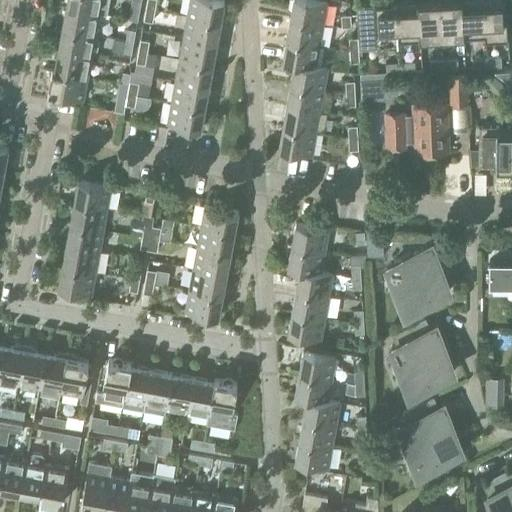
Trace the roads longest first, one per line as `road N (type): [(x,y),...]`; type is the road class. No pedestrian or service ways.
road 1 (residential): [(266,354),(34,312),(17,298),(47,125),(9,104),(26,0)]
road 2 (residential): [(470,215),(473,383),(481,414),(511,435)]
road 3 (residential): [(470,215),(257,181)]
road 4 (residential): [(266,354),(257,181)]
road 5 (residential): [(258,166),(248,0)]
road 6 (residential): [(273,511),(266,354)]
road 7 (residential): [(258,166),(132,142)]
